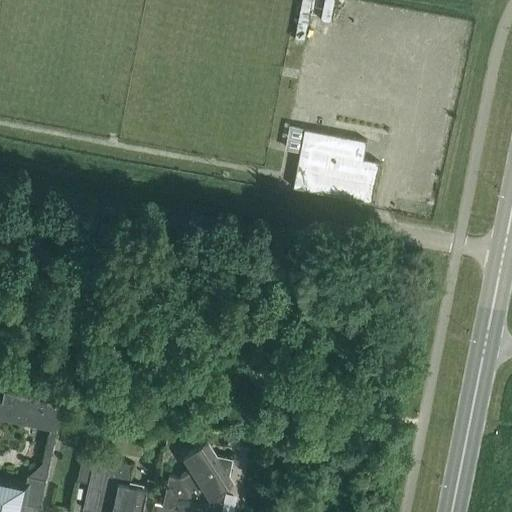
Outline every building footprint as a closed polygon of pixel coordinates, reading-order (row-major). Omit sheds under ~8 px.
[(379,161),(363,158),(366,140),(304,128),(293,187),(371,202),(379,161)] [(0,417),(50,429),(56,431),(63,404),(4,390),(2,400),(0,400),(0,417)] [(71,431),(69,442),(77,443),(79,432),(71,431)] [(258,434),(240,431),(237,444),(255,447),(258,434)] [(193,511),(199,509),(213,511),(220,511),(232,458),(215,454),(210,458),(201,444),(183,456),(191,469),(180,476),(169,474),(163,505),(170,506),(176,503),(181,511),(193,511)] [(133,464),(94,456),(83,453),(77,480),(88,483),(82,509),(95,511),(140,511),(146,488),(128,484),(133,464)] [(40,507),(46,480),(28,476),(25,486),(0,479),(0,511),(20,511),(22,503),(40,507)]
